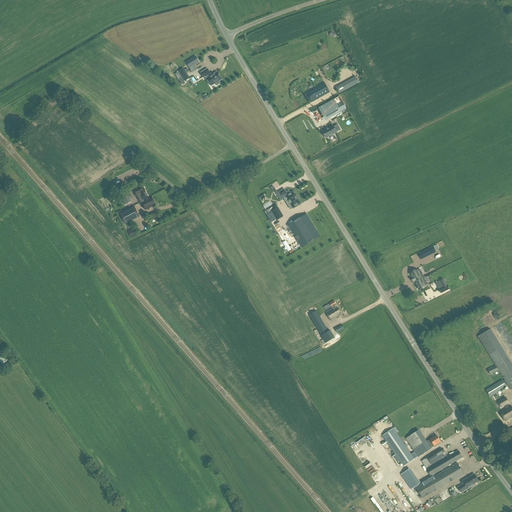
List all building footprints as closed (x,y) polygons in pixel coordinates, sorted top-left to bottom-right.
[(195,61),(200,59),(196,53),(187,59),(193,69),(198,66),(195,61)] [(296,87),(319,76),(313,65),(290,77),(296,87)] [(187,76),(183,69),(178,72),(182,79),(187,76)] [(207,69),(201,73),(204,77),(206,76),(207,78),(206,78),(211,86),(215,83),(216,85),(220,83),(219,81),(222,79),(217,71),(210,76),(209,74),(210,73),(207,69)] [(324,83),(306,93),(312,103),(330,93),(324,83)] [(344,90),(341,84),(336,88),(339,93),(344,90)] [(347,102),(353,99),(349,89),(343,92),(347,102)] [(339,108),(334,99),(318,108),(323,117),(339,108)] [(337,131),(340,129),(338,125),(334,127),(334,126),(322,132),(326,138),(337,132),(337,131)] [(145,190),(143,186),(142,185),(132,190),(135,196),(140,193),(144,200),(141,201),(145,210),(156,205),(152,197),(149,198),(145,190)] [(281,201),(284,199),(290,209),(293,208),(300,204),(293,192),(290,194),(289,192),(286,193),(284,190),(277,194),(281,201)] [(127,193),(121,196),(125,206),(132,202),(127,193)] [(274,210),(271,212),(276,220),(284,216),(277,205),(273,208),(274,210)] [(134,207),(123,213),(125,216),(128,221),(138,216),(134,207)] [(307,215),(289,227),(302,248),(320,237),(307,215)] [(136,233),(134,229),(127,232),(129,237),(130,239),(137,236),(136,233)] [(422,257),(416,260),(420,267),(425,265),(422,257)] [(448,280),(466,270),(462,263),(444,273),(448,280)] [(418,272),(411,275),(413,279),(412,279),(415,284),(415,283),(422,280),(424,278),(423,276),(420,277),(418,272)] [(422,280),(415,283),(419,291),(426,288),(426,287),(428,286),(427,283),(424,285),(422,280)] [(438,286),(431,289),(434,295),(441,291),(438,286)] [(333,308),(326,313),(331,321),(338,316),(338,317),(342,315),(334,301),(330,304),(332,307),(333,308)] [(317,311),(309,315),(317,330),(319,333),(323,339),(325,343),(325,344),(335,338),(330,330),(329,331),(317,311)] [(342,325),(335,329),(337,333),(344,329),(342,325)] [(511,358),(511,357),(511,346),(501,325),(495,328),(511,358)] [(511,363),(491,329),(478,337),(496,366),(488,369),(491,374),(499,370),(511,390),(511,388),(511,363)] [(503,380),(486,390),(490,397),(507,387),(503,380)] [(505,397),(498,402),(502,408),(504,406),(505,409),(500,412),(505,421),(511,417),(511,408),(510,406),(508,407),(507,405),(509,403),(505,397)] [(393,428),(382,436),(403,467),(417,457),(418,457),(430,449),(418,431),(406,439),(415,452),(411,455),(393,428)] [(436,435),(430,439),(434,446),(441,442),(436,435)] [(442,448),(422,461),(426,468),(446,456),(442,448)] [(458,451),(427,469),(431,476),(462,458),(458,451)] [(457,463),(416,487),(422,499),(464,474),(457,463)] [(410,468),(401,475),(411,490),(420,483),(410,468)] [(369,495),(395,481),(392,474),(365,488),(369,495)] [(464,483),(458,487),(461,492),(468,488),(479,481),(475,474),(463,481),(464,483)] [(403,511),(398,502),(397,502),(394,497),(389,500),(396,511),(403,511)]
